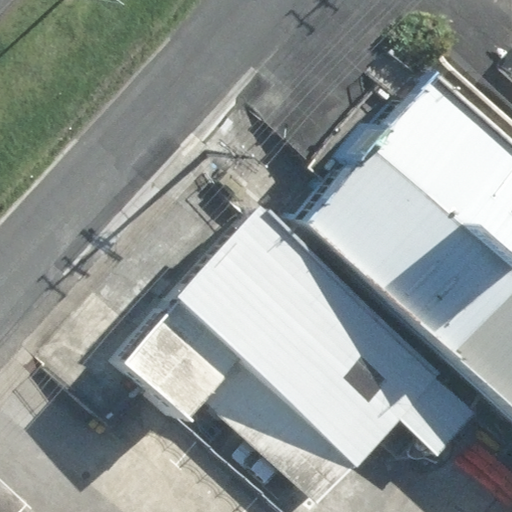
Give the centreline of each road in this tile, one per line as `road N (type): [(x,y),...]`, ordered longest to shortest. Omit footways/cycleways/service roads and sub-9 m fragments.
road 1 (residential): [(0,294),(270,0)]
road 2 (unknown): [(0,401),(130,511)]
